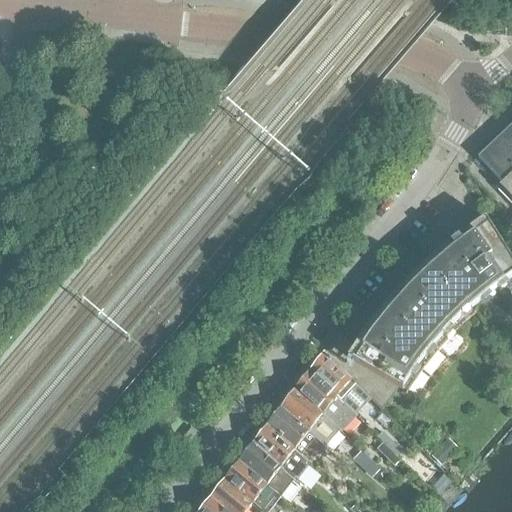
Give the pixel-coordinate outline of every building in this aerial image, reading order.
[(131,129),(136,123),(131,118),(130,119),(126,124),(131,129)] [(511,126),(478,159),(496,178),(490,183),(511,205),(511,126)] [(358,344),(356,347),(348,359),(400,389),(408,394),(411,390),(424,370),(439,352),(457,332),(475,314),(471,310),(490,294),(498,288),(511,277),(511,260),(486,219),(474,227),(462,236),(448,247),(436,256),(428,264),(414,277),(403,288),(396,296),(383,311),(374,322),(367,331),(358,344)] [(348,359),(356,347),(340,335),(325,354),(373,403),(382,412),(400,389),(348,359)] [(325,354),(310,375),(357,419),(373,403),(325,354)] [(357,419),(310,375),(296,392),(341,432),(342,434),(357,419)] [(341,432),(296,392),(282,410),(327,451),(360,483),(365,477),(348,461),(330,444),(341,432)] [(327,451),(282,410),(269,427),(300,456),(308,446),(322,457),(327,451)] [(300,456),(269,427),(254,446),(294,482),(296,479),(299,481),(309,469),(307,467),(309,465),(300,457),(300,456)] [(202,436),(192,428),(182,440),(192,448),(202,436)] [(376,439),(382,445),(394,456),(398,451),(381,434),(376,439)] [(459,451),(449,441),(433,458),(442,467),(459,451)] [(394,456),(382,445),(376,450),(394,467),(400,462),(394,456)] [(294,482),(254,446),(239,464),(240,464),(281,498),(290,487),(294,482)] [(269,511),(281,498),(240,464),(226,482),(253,505),(260,511),(269,511)] [(374,464),(367,471),(375,478),(382,471),(374,464)] [(226,482),(212,500),(226,511),(247,511),(253,505),(226,482)] [(226,511),(212,500),(212,499),(201,511),(226,511)]
